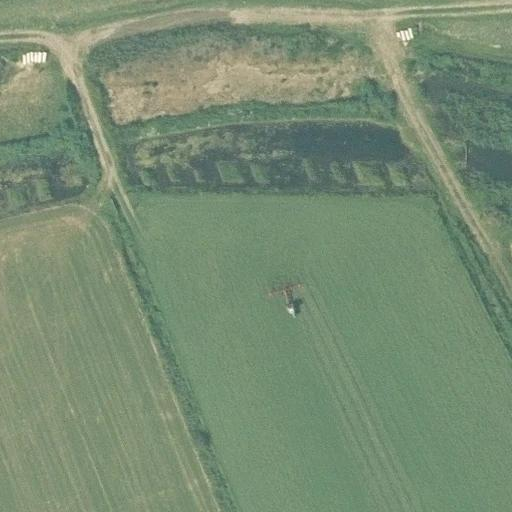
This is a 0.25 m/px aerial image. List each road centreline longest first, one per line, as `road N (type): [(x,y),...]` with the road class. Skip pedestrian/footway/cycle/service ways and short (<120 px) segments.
road 1 (track): [(47,41),(224,15),(511,5)]
road 2 (track): [(191,376),(68,57),(47,41),(0,42)]
